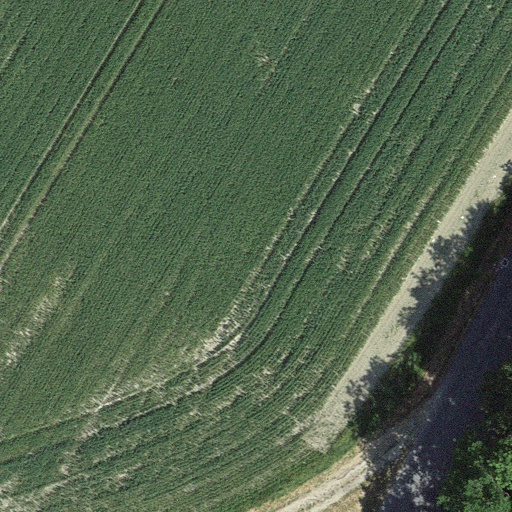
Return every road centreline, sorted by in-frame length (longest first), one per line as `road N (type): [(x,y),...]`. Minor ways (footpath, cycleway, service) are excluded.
road 1 (track): [(304,511),(482,392)]
road 2 (tertiary): [(420,511),(511,334)]
